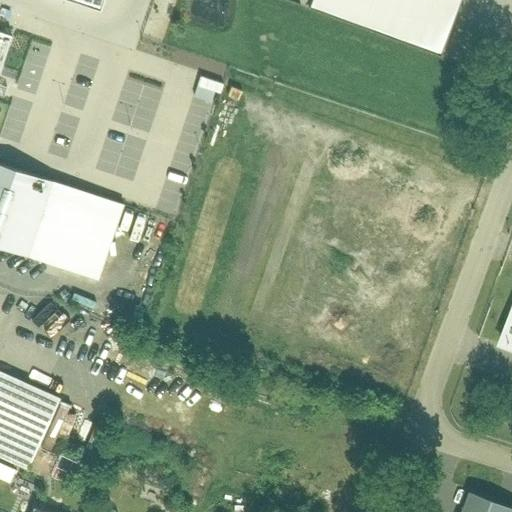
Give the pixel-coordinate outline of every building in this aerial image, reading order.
[(462,0),(316,0),(315,3),(445,49),(462,0)] [(122,202),(0,160),(0,242),(97,276),(122,202)] [(511,320),(499,355),(511,359),(511,320)] [(0,377),(0,459),(32,474),(62,404),(0,377)] [(511,511),(511,508),(470,494),(463,511),(511,511)]
